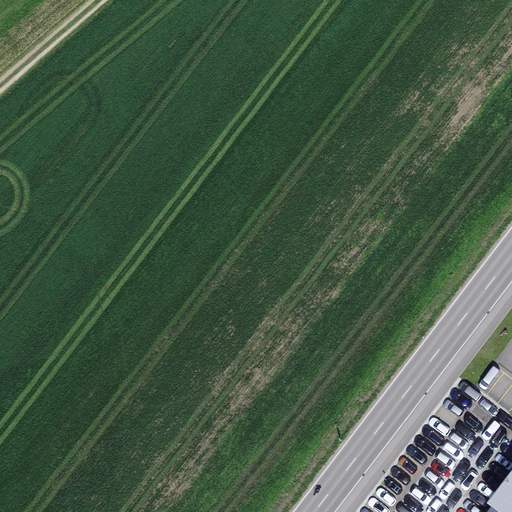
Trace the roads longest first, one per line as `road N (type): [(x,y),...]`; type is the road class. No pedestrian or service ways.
road 1 (primary): [(314,511),(511,254)]
road 2 (track): [(0,82),(95,0)]
